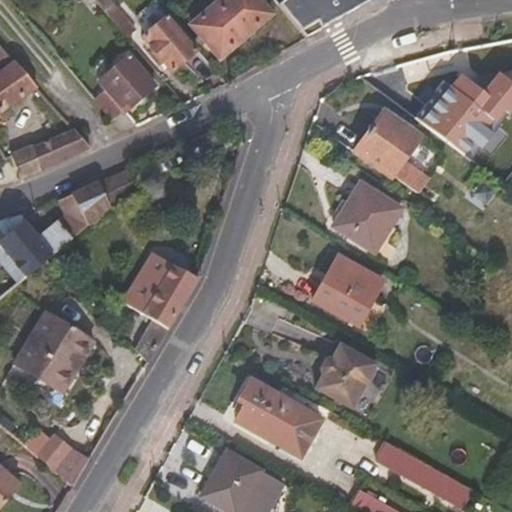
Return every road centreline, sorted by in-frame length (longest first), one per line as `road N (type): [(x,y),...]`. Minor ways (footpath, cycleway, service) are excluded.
road 1 (unclassified): [(81,511),(211,290),(275,101),(268,82)]
road 2 (residential): [(0,208),(33,200),(268,82)]
road 3 (residential): [(268,82),(411,14)]
